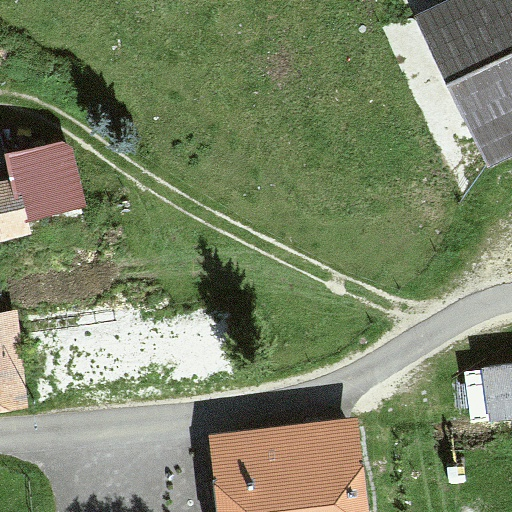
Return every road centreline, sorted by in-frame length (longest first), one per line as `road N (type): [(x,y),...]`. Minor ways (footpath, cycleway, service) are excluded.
road 1 (unclassified): [(0,439),(262,404),(392,362),(433,335),(511,308)]
road 2 (track): [(433,335),(309,277),(0,95)]
